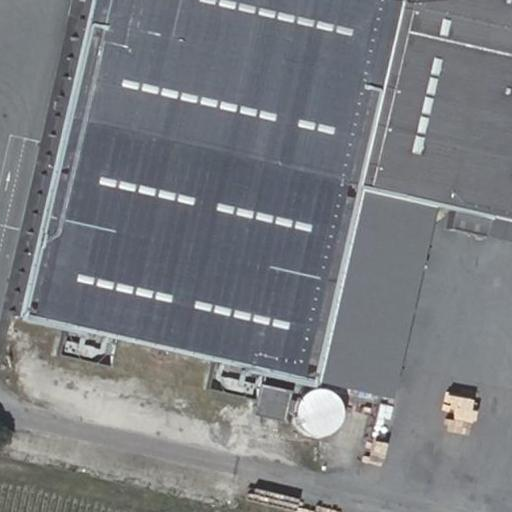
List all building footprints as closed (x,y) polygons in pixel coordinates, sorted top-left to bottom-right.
[(511,0),(84,0),(14,309),(308,377),(353,183),(511,218),(511,0)] [(323,381),(394,396),(436,204),(364,189),(323,381)] [(254,412),(285,418),(291,389),(260,383),(254,412)] [(296,422),(334,433),(345,395),(308,384),(296,422)] [(474,476),(483,418),(439,411),(429,469),(474,476)]
